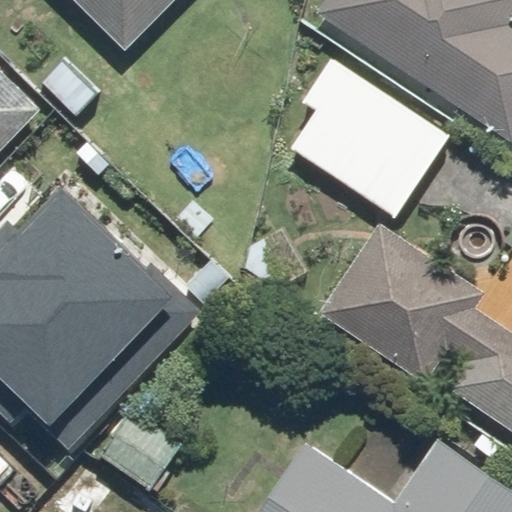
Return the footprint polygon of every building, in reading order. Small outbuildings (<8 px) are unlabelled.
[(87,0),(135,47),(181,0),(87,0)] [(511,0),(332,0),(326,9),(511,133),(511,0)] [(457,128),(341,50),(311,93),(325,103),(299,140),(402,210),(457,128)] [(0,158),(52,106),(0,54),(0,158)] [(69,173),(0,249),(0,390),(18,407),(27,396),(73,437),(203,293),(69,173)] [(388,214),(326,304),(434,378),(458,344),(476,357),(458,382),(511,418),(511,321),(482,301),(492,285),(388,214)] [(190,437),(137,400),(105,446),(158,482),(190,437)] [(48,469),(0,420),(0,467),(24,492),(48,469)] [(258,511),(511,511),(511,475),(444,429),(399,494),(312,435),(258,511)] [(61,511),(95,511),(118,481),(88,458),(53,506),(61,511)]
